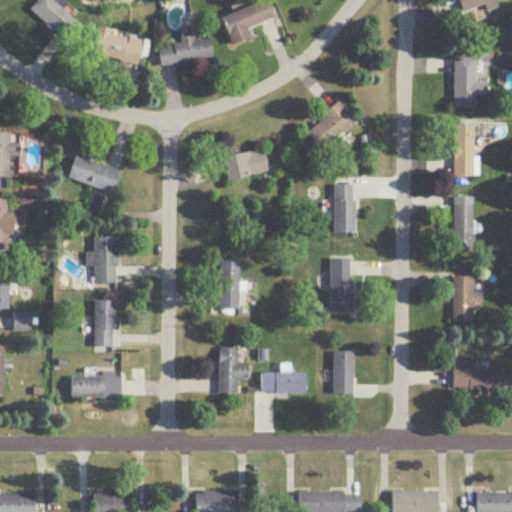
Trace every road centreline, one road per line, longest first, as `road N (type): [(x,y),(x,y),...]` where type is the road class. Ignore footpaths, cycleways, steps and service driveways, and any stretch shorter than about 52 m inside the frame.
road 1 (residential): [(511,442),(0,445)]
road 2 (residential): [(398,442),(404,0)]
road 3 (residential): [(356,0),(284,77),(253,96),(169,121),(77,103),(0,60)]
road 4 (residential): [(164,443),(169,121)]
